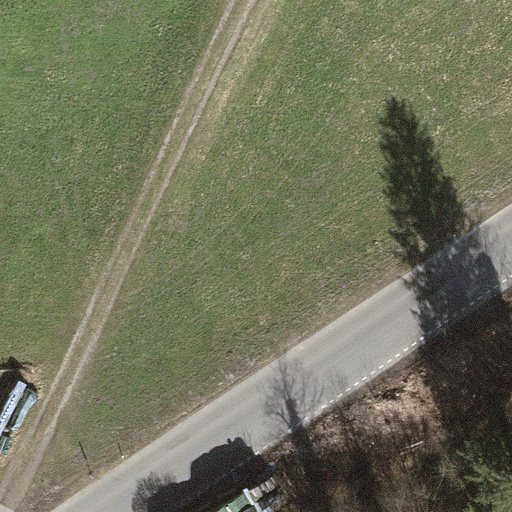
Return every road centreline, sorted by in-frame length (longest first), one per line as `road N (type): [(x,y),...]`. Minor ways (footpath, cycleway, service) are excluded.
road 1 (track): [(0,511),(254,0)]
road 2 (tertiary): [(112,511),(511,242)]
